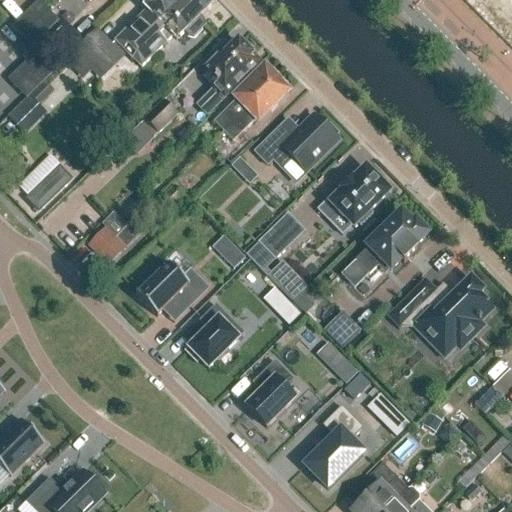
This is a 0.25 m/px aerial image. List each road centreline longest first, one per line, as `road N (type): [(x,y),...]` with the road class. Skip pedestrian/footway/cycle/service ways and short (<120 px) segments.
road 1 (residential): [(289,511),(0,213)]
road 2 (residential): [(233,0),(511,283)]
road 3 (residential): [(0,252),(7,286),(57,385),(93,419),(244,511)]
road 4 (tertiary): [(400,0),(511,114)]
